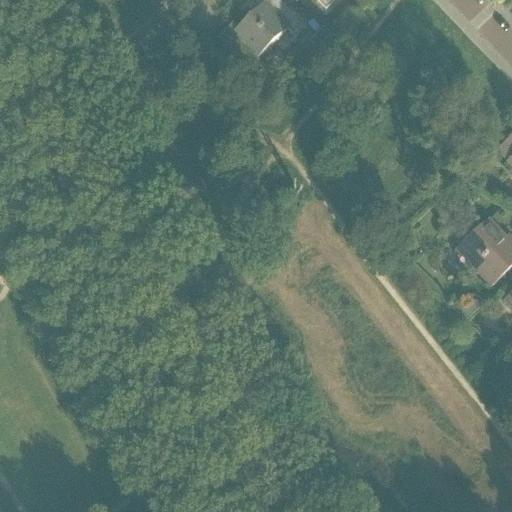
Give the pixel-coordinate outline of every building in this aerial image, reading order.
[(257,11),(247,20),(272,46),(287,31),(295,40),(306,30),(277,0),(258,0),(252,5),(257,11)] [(314,0),(325,11),(336,1),(334,0),(314,0)] [(272,46),(247,20),(238,29),(233,24),(217,39),(254,79),(265,69),(257,60),(272,46)] [(511,136),(511,138),(495,153),(505,164),(511,170),(511,171),(511,136)] [(463,245),(455,252),(456,253),(459,250),(475,267),(472,270),(491,289),(511,270),(511,268),(511,247),(511,246),(487,221),(480,228),(463,228),(463,245)] [(511,293),(511,295),(503,302),(511,311),(511,293)] [(452,308),(466,323),(480,309),(476,305),(470,303),(465,307),(459,301),(452,308)]
